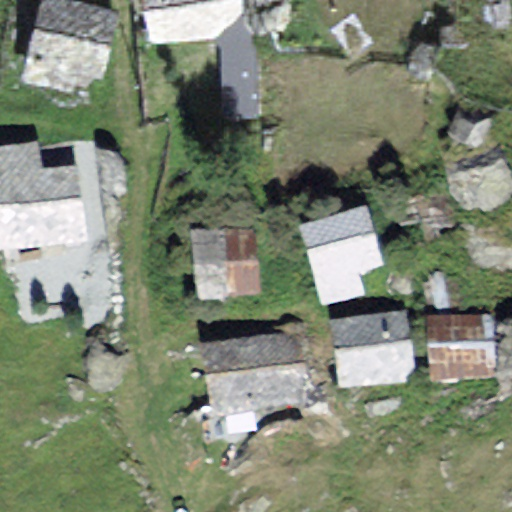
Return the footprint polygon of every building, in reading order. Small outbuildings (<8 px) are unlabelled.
[(109,10),(70,0),(45,0),(27,71),(89,87),(109,10)] [(234,0),(149,0),(153,31),(237,23),(234,0)] [(70,147),(0,155),(0,249),(81,240),(70,147)] [(364,212),(304,226),(321,301),(361,292),(356,271),(377,266),(364,212)] [(252,231),(197,236),(202,294),(257,289),(252,231)] [(400,316),(334,324),(341,382),(407,375),(400,316)] [(434,377),(486,375),(485,319),(432,321),(434,377)] [(289,336),(207,349),(216,408),(298,396),(289,336)]
